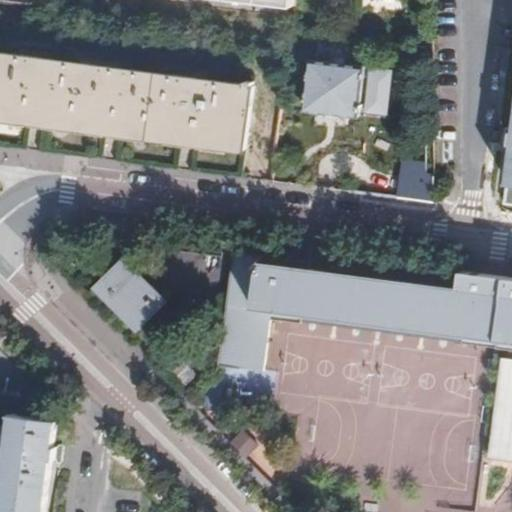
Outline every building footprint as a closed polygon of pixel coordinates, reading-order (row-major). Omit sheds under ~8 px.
[(37,26),(53,28),(55,9),(39,6),(37,26)] [(254,83),(245,82),(244,85),(0,53),(0,118),(246,151),(254,88),(253,87),(254,83)] [(367,68),(312,61),(307,109),(361,117),(367,68)] [(404,172),(399,199),(431,203),(430,177),(404,172)] [(511,184),(504,184),(502,204),(511,205),(511,184)] [(511,279),(510,279),(480,275),(461,273),(459,289),(311,270),(312,264),(236,254),(222,366),(265,371),(272,319),(302,323),(304,312),(453,331),(451,342),(511,350),(511,279)] [(123,258),(95,287),(140,331),(169,301),(123,258)] [(304,312),(302,323),(451,342),(453,331),(304,312)] [(511,382),(502,457),(511,458),(511,382)] [(61,421),(61,419),(11,413),(10,415),(13,416),(1,511),(45,511),(52,457),(56,457),(57,445),(54,445),(57,421),(61,421)]
